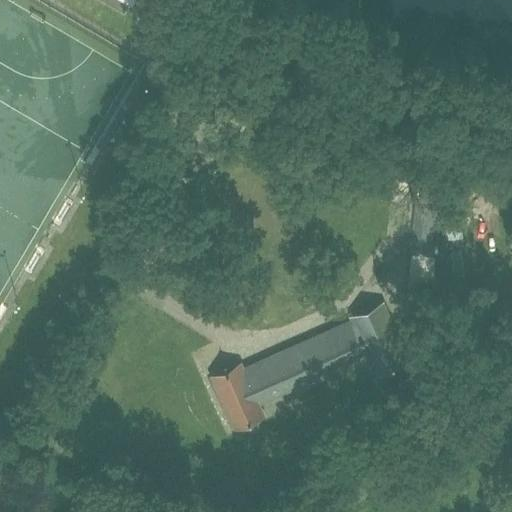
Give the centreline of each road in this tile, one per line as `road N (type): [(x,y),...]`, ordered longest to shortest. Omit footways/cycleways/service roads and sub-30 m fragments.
road 1 (unclassified): [(511,136),(318,47),(259,29),(240,0)]
road 2 (unclassified): [(323,511),(413,462),(511,386)]
